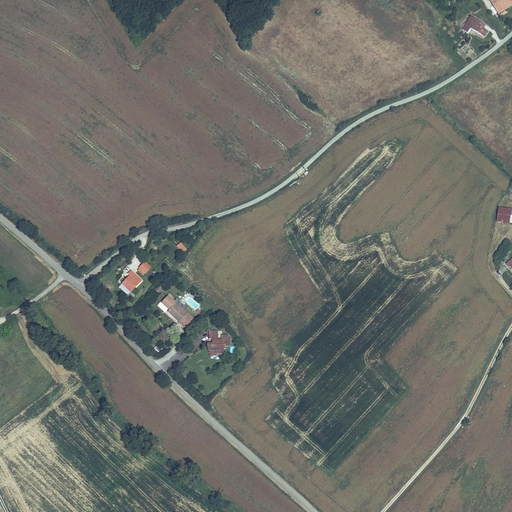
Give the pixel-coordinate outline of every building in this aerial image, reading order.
[(511,0),(490,0),(495,7),(490,10),(492,14),(497,11),(500,16),(511,8),(511,0)] [(485,24),(474,16),(464,30),(469,34),(472,29),(485,38),(490,31),(485,28),(484,26),(485,24)] [(511,210),(499,208),(497,221),(511,223),(511,210)] [(146,258),(140,264),(145,269),(151,264),(146,258)] [(128,287),(140,277),(131,267),(128,270),(129,271),(120,280),(128,287)] [(166,293),(159,300),(163,304),(166,301),(170,304),(166,307),(165,308),(183,326),(187,321),(188,323),(190,321),(189,319),(191,318),(166,293)] [(218,334),(213,335),(206,338),(202,341),(202,351),(208,351),(209,349),(216,349),(216,348),(218,348),(219,344),(220,344),(221,340),(226,340),(226,334),(224,334),(223,331),(218,331),(218,334)]
